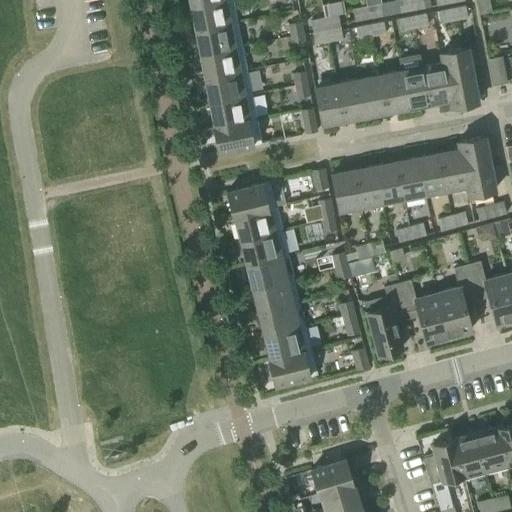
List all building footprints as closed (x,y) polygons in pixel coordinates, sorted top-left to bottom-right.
[(98,0),(61,0),(64,15),(100,8),(98,0)] [(232,0),(214,0),(189,5),(192,22),(194,22),(196,29),(237,21),(232,0)] [(410,10),(408,0),(396,0),(394,0),(396,12),(410,10)] [(408,0),(410,10),(424,7),(422,0),(408,0)] [(476,0),(479,14),(491,11),(488,0),(476,0)] [(366,6),(368,18),(382,15),(379,3),(366,6)] [(451,8),(453,20),(467,17),(465,5),(451,8)] [(368,18),(366,6),(352,9),(354,20),(368,18)] [(100,8),(64,15),(68,32),(104,25),(100,8)] [(453,20),(451,8),(437,10),(439,22),(453,20)] [(36,10),(24,12),(26,22),(37,20),(36,10)] [(425,13),(411,15),(414,27),(428,25),(425,13)] [(338,15),(324,17),(326,29),(340,26),(338,15)] [(414,27),(411,15),(398,18),(400,30),(414,27)] [(326,29),(324,17),(310,20),(312,32),(326,29)] [(37,20),(26,22),(27,32),(39,30),(37,20)] [(237,21),(196,29),(197,36),(195,37),(198,53),(241,45),(237,21)] [(290,35),(303,33),(300,21),(288,23),(290,35)] [(383,21),(369,24),(371,36),(385,33),(383,21)] [(371,36),(369,24),(355,26),(358,38),(371,36)] [(104,25),(68,32),(71,50),(107,43),(104,25)] [(342,38),(340,26),(326,29),(328,41),(342,38)] [(326,29),(312,32),(315,44),(328,41),(326,29)] [(305,45),(303,33),(290,35),(293,48),(305,45)] [(107,43),(71,50),(75,68),(111,61),(107,43)] [(241,45),(198,53),(201,70),(204,70),(205,77),(246,69),(241,45)] [(42,46),(30,48),(32,58),(43,56),(42,46)] [(445,79),(472,74),(467,47),(440,52),(442,62),(445,79)] [(43,56),(32,58),(33,67),(45,65),(43,56)] [(492,83),(506,81),(501,56),(487,59),(492,83)] [(111,61),(75,68),(78,85),(114,78),(111,61)] [(445,79),(442,62),(420,66),(427,103),(449,99),(445,79)] [(427,103),(420,66),(399,70),(406,107),(427,103)] [(246,69),(205,77),(207,84),(204,85),(208,102),(251,93),(246,69)] [(294,85),(307,82),(304,70),(292,72),(294,85)] [(406,107),(399,70),(378,74),(385,111),(406,107)] [(385,111),(378,74),(357,78),(364,115),(385,111)] [(477,101),(472,74),(445,79),(449,99),(450,106),(477,101)] [(114,78),(78,85),(82,103),(118,96),(114,78)] [(364,115),(357,78),(336,82),(343,119),(364,115)] [(48,81),(36,83),(37,93),(49,91),(48,81)] [(307,82),(294,85),(297,97),(309,95),(307,82)] [(343,119),(336,82),(314,87),(321,123),(343,119)] [(49,91),(37,93),(39,103),(51,101),(49,91)] [(255,117),(251,93),(208,102),(211,118),(213,118),(214,124),(215,126),(255,117)] [(118,97),(82,103),(85,121),(90,120),(121,114),(118,97)] [(302,121),(314,119),(312,106),(300,109),(302,121)] [(122,114),(89,120),(92,138),(129,131),(125,113),(122,114)] [(53,117),(42,119),(43,129),(55,127),(53,117)] [(215,126),(214,124),(212,124),(216,143),(218,142),(220,151),(260,143),(255,117),(215,126)] [(316,130),(314,119),(302,121),(305,133),(316,130)] [(55,127),(43,129),(45,139),(57,137),(55,127)] [(129,131),(92,138),(96,155),(132,148),(129,131)] [(462,168),(489,162),(484,135),(457,140),(459,148),(462,168)] [(132,148),(96,155),(100,173),(136,166),(132,148)] [(459,148),(437,152),(444,189),(466,185),(462,168),(459,148)] [(62,152),(51,156),(54,166),(65,161),(62,152)] [(444,189),(437,152),(416,156),(423,193),(444,189)] [(416,156),(395,161),(402,197),(423,193),(416,156)] [(395,161),(374,165),(381,201),(402,197),(395,161)] [(489,162),(462,168),(466,185),(468,195),(494,190),(489,162)] [(374,165),(352,169),(360,206),(381,201),(374,165)] [(136,166),(100,173),(104,194),(140,188),(136,166)] [(323,167),(311,170),(315,189),(327,187),(323,167)] [(68,169),(57,173),(61,183),(72,179),(68,169)] [(360,206),(352,169),(331,173),(338,210),(360,206)] [(72,179),(61,183),(64,192),(75,188),(72,179)] [(235,215),(275,205),(269,180),(229,190),(231,198),(228,199),(233,217),(235,217),(235,215)] [(0,224),(15,219),(7,196),(0,199),(0,224)] [(321,219),(333,217),(329,197),(317,200),(321,219)] [(506,212),(505,212),(503,201),(489,204),(492,216),(506,212)] [(492,216),(489,204),(475,208),(478,220),(492,216)] [(235,215),(235,217),(236,222),(234,223),(238,240),(281,229),(275,205),(235,215)] [(450,215),(453,226),(467,223),(464,211),(450,215)] [(453,226),(450,215),(437,218),(440,230),(453,226)] [(333,217),(321,219),(323,231),(336,229),(333,217)] [(15,219),(0,224),(0,276),(12,272),(3,249),(24,241),(15,219)] [(492,223),(496,238),(510,234),(506,219),(492,223)] [(422,222),(408,226),(412,238),(425,234),(422,222)] [(475,240),(491,235),(487,223),(472,228),(475,240)] [(412,238),(408,226),(395,230),(398,241),(412,238)] [(281,229),(238,240),(242,256),(245,256),(247,263),(287,253),(281,229)] [(381,239),(368,243),(371,255),(384,251),(381,239)] [(371,255),(368,243),(354,247),(357,258),(360,258),(371,255)] [(391,262),(404,259),(401,247),(388,251),(391,262)] [(334,266),(346,263),(343,251),(331,254),(334,266)] [(287,253),(247,263),(248,270),(246,271),(250,287),(293,277),(287,253)] [(369,255),(346,261),(350,276),(373,270),(369,255)] [(511,320),(511,296),(506,273),(484,279),(479,260),(466,263),(474,293),(486,290),(495,323),(503,320),(503,323),(511,320)] [(350,275),(346,263),(334,266),(337,279),(350,275)] [(474,293),(466,263),(453,267),(458,286),(436,291),(449,338),(463,334),(463,331),(471,329),(462,296),(474,293)] [(293,277),(250,287),(254,304),(257,303),(258,311),(299,301),(293,277)] [(410,278),(396,282),(404,311),(416,308),(425,341),(433,339),(434,342),(449,338),(436,291),(415,297),(410,278)] [(383,285),(386,295),(363,301),(378,357),(394,352),(393,350),(401,348),(392,315),(404,311),(396,282),(383,285)] [(341,315),(354,312),(351,300),(338,303),(341,315)] [(299,301),(258,311),(260,318),(258,318),(262,335),(305,325),(299,301)] [(359,331),(354,312),(341,315),(347,335),(359,331)] [(311,348),(305,325),(262,335),(266,352),(268,351),(270,357),(270,358),(311,348)] [(356,369),(368,366),(363,347),(351,350),(356,369)] [(270,358),(270,357),(268,357),(272,376),(274,375),(276,383),(317,373),(311,348),(270,358)] [(511,421),(495,426),(505,463),(506,463),(511,460),(511,421)] [(495,426),(474,432),(485,473),(507,467),(506,463),(505,463),(495,426)] [(485,473),(474,432),(453,437),(463,474),(462,474),(464,479),(485,473)] [(463,474),(453,437),(431,443),(434,453),(422,457),(430,483),(462,474),(463,474)] [(318,493),(352,482),(344,458),(310,468),(318,493)] [(352,482),(318,493),(323,511),(338,511),(359,506),(352,482)] [(507,494),(492,498),(495,510),(510,507),(507,494)] [(487,511),(495,510),(492,498),(477,501),(479,511),(487,511)]
